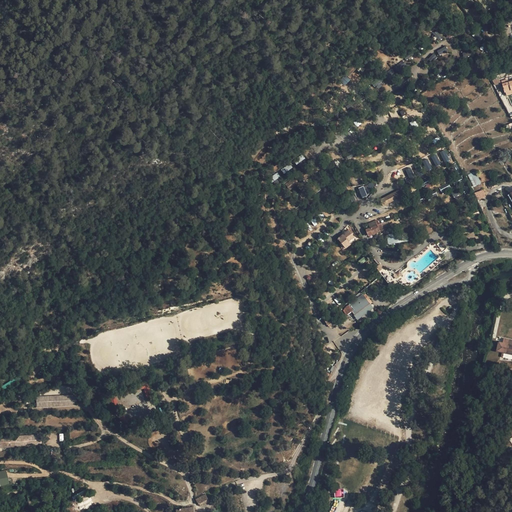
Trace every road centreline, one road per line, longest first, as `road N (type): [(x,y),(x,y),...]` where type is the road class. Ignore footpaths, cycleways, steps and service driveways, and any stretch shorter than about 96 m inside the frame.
road 1 (secondary): [(332,407),(349,352),(369,328),(471,261),(511,254)]
road 2 (track): [(229,485),(211,507),(196,508),(185,474),(104,430),(83,401)]
road 3 (track): [(185,474),(195,455),(169,400),(248,368),(252,334)]
road 4 (unclassified): [(332,407),(288,470),(229,485)]
